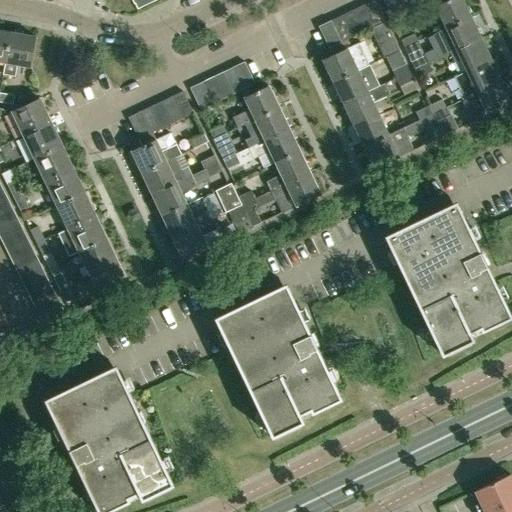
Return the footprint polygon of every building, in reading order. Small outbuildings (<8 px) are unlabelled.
[(373,27),(384,21),(373,0),(372,0),(363,5),(373,27)] [(382,0),(392,18),(403,13),(396,0),(382,0)] [(396,0),(403,13),(414,7),(410,0),(396,0)] [(446,27),(470,16),(462,0),(447,0),(435,6),(446,27)] [(362,32),(372,27),(373,27),(363,5),(351,10),(362,32)] [(351,37),(362,32),(351,10),(341,15),(351,37)] [(341,42),(351,37),(341,15),(331,20),(341,42)] [(451,52),(480,37),(470,16),(446,27),(440,30),(451,52)] [(329,48),(341,42),(331,20),(319,26),(329,48)] [(399,50),(396,42),(385,21),(384,21),(373,27),(372,27),(386,56),(399,50)] [(0,60),(5,62),(11,31),(0,29),(0,60)] [(5,62),(3,74),(15,76),(17,64),(31,66),(37,36),(11,31),(5,62)] [(415,33),(400,39),(404,48),(415,43),(418,41),(415,33)] [(466,71),(491,59),(480,37),(451,52),(455,61),(461,58),(466,71)] [(404,48),(411,61),(421,57),(425,55),(418,41),(415,43),(404,48)] [(333,82),(357,70),(368,65),(357,43),(323,60),(333,82)] [(399,50),(386,56),(392,70),(406,64),(399,50)] [(415,69),(428,62),(425,55),(421,57),(411,61),(415,69)] [(463,99),(501,80),(491,59),(466,71),(455,76),(460,88),(458,89),(463,99)] [(233,67),(244,88),(255,83),(244,61),(233,67)] [(428,62),(415,69),(418,77),(432,71),(428,62)] [(396,78),(409,72),(406,64),(392,70),(396,78)] [(233,93),(244,88),(233,67),(223,72),(233,93)] [(344,103),(368,92),(357,70),(333,82),(344,103)] [(222,98),(233,93),(223,72),(212,77),(222,98)] [(409,72),(396,78),(404,95),(417,89),(409,72)] [(211,104),(222,98),(212,77),(201,82),(211,104)] [(473,121),(487,114),(511,103),(501,80),(463,99),(467,106),(466,107),(473,121)] [(200,109),(211,104),(201,82),(190,88),(200,109)] [(354,125),(378,114),(372,100),(388,93),(384,84),(368,92),(344,103),(354,125)] [(239,127),(246,124),(279,108),(268,85),(244,96),(250,108),(234,116),(239,127)] [(171,96),(182,118),(193,112),(183,91),(171,96)] [(0,92),(0,101),(12,104),(14,95),(0,92)] [(171,123),(182,118),(171,96),(161,101),(171,123)] [(23,135),(51,122),(39,98),(11,111),(23,135)] [(432,114),(446,107),(442,99),(428,106),(432,114)] [(161,128),(171,123),(161,101),(150,106),(161,128)] [(150,133),(161,128),(150,106),(140,111),(150,133)] [(419,120),(432,114),(428,106),(415,112),(419,120)] [(432,114),(436,121),(449,115),(446,107),(432,114)] [(250,147),(289,129),(279,108),(246,124),(252,136),(246,139),(250,147)] [(138,138),(150,133),(140,111),(128,117),(138,138)] [(364,146),(388,135),(378,114),(354,125),(364,146)] [(364,146),(375,169),(416,149),(410,136),(424,129),(430,142),(443,136),(436,121),(432,114),(419,120),(388,135),(364,146)] [(34,158),(62,145),(51,122),(23,135),(34,158)] [(223,124),(209,131),(212,139),(227,132),(223,124)] [(276,162),(299,150),(289,129),(250,147),(237,154),(223,161),(227,168),(241,161),(242,164),(270,151),(276,162)] [(129,151),(128,154),(133,163),(135,163),(137,163),(142,172),(174,157),(181,154),(170,132),(131,150),(129,151)] [(204,133),(190,139),(194,148),(208,142),(204,133)] [(45,181),(73,168),(62,145),(34,158),(45,181)] [(223,161),(237,154),(234,146),(219,152),(223,161)] [(273,190),(310,172),(299,150),(276,162),(281,174),(268,180),(273,190)] [(204,169),(218,162),(214,155),(200,161),(204,169)] [(174,157),(142,172),(152,194),(191,175),(187,166),(180,170),(174,157)] [(218,162),(204,169),(208,177),(222,170),(218,162)] [(56,204),(84,191),(73,168),(45,181),(56,204)] [(191,175),(152,194),(162,215),(187,204),(181,192),(196,185),(209,179),(208,177),(204,169),(191,175)] [(314,181),(310,172),(273,190),(284,212),(325,192),(319,179),(314,181)] [(13,196),(22,192),(15,179),(6,183),(13,196)] [(241,205),(237,197),(231,183),(218,189),(220,194),(222,193),(227,203),(225,204),(228,211),(241,205)] [(241,205),(255,198),(251,190),(237,197),(241,205)] [(68,228),(95,215),(84,191),(56,204),(68,228)] [(22,192),(13,196),(20,210),(28,205),(22,192)] [(172,237),(212,219),(202,196),(187,204),(162,215),(160,216),(159,219),(164,227),(166,228),(168,227),(172,237)] [(0,213),(12,207),(7,197),(0,200),(0,213)] [(241,205),(244,213),(259,206),(255,198),(241,205)] [(386,236),(391,246),(393,250),(399,262),(399,264),(408,282),(416,278),(421,288),(413,292),(431,330),(436,328),(441,338),(436,341),(443,355),(474,340),(473,338),(470,332),(481,327),(483,331),(511,317),(503,299),(499,301),(494,291),(498,288),(495,282),(487,265),(485,267),(478,254),(481,252),(475,239),(469,228),(462,212),(457,202),(386,236)] [(232,219),(244,213),(241,205),(228,211),(232,219)] [(0,226),(17,218),(12,207),(0,213),(0,226)] [(239,232),(252,226),(249,221),(246,213),(240,215),(232,218),(236,228),(239,232)] [(78,251),(106,238),(95,215),(68,228),(59,232),(70,255),(78,251)] [(0,236),(2,240),(23,229),(17,218),(0,226),(0,236)] [(212,219),(172,237),(183,259),(208,247),(202,235),(217,228),(212,219)] [(36,242),(45,238),(38,225),(30,229),(36,242)] [(7,250),(28,239),(23,229),(2,240),(7,250)] [(45,238),(36,242),(42,255),(51,251),(45,238)] [(90,274),(117,261),(106,238),(78,251),(90,274)] [(12,261),(33,250),(28,239),(7,250),(12,261)] [(18,272),(39,261),(33,250),(12,261),(18,272)] [(23,282),(44,272),(39,261),(18,272),(23,282)] [(101,298),(129,285),(117,261),(90,274),(101,298)] [(59,288),(68,285),(61,271),(53,276),(59,288)] [(49,282),(48,281),(44,272),(23,282),(28,293),(49,282)] [(34,304),(55,293),(49,282),(28,293),(34,304)] [(216,317),(221,328),(223,332),(228,343),(229,345),(238,364),(246,360),(251,370),(243,374),(251,391),(252,394),(261,412),(266,410),(271,420),(266,423),(273,436),(304,421),(300,414),(311,409),(313,412),(342,399),(338,390),(333,381),(329,383),(324,372),(328,370),(322,357),(317,347),(314,349),(308,335),(311,334),(304,321),(299,310),(292,294),(286,283),(216,317)] [(68,285),(59,288),(66,301),(74,297),(68,285)] [(39,315),(60,304),(55,293),(34,304),(39,315)] [(60,304),(39,315),(44,325),(66,315),(60,304)] [(0,333),(10,329),(4,315),(0,317),(0,333)] [(131,396),(130,393),(129,391),(123,380),(122,376),(121,376),(116,365),(46,399),(51,410),(58,425),(64,437),(70,450),(76,463),(80,471),(87,485),(87,486),(92,496),(92,497),(99,511),(105,511),(130,500),(128,497),(139,492),(143,499),(174,484),(167,471),(167,470),(162,460),(162,459),(144,422),(139,412),(131,396)] [(511,511),(511,476),(511,473),(475,491),(485,511),(511,511)]
